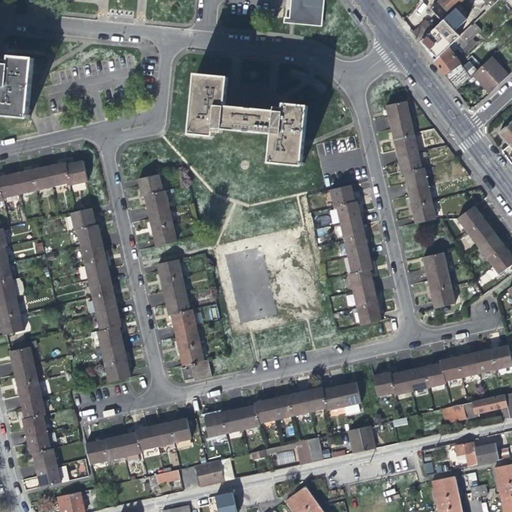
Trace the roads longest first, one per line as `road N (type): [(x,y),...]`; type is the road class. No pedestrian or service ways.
road 1 (residential): [(511,420),(103,511)]
road 2 (residential): [(412,339),(345,76)]
road 3 (residential): [(104,141),(160,396)]
road 4 (residential): [(160,396),(412,339)]
road 5 (residential): [(169,36),(304,51),(345,76)]
road 6 (residential): [(38,24),(169,36)]
